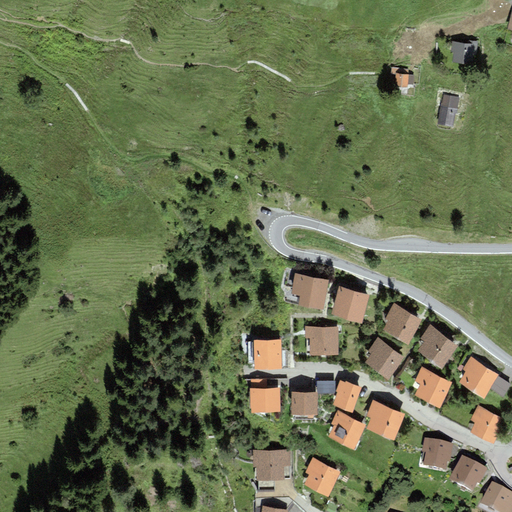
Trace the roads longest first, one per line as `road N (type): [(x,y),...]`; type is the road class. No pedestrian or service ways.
road 1 (tertiary): [(511,363),(408,290),(284,251),(275,239),(277,226),(300,220),(373,247),(511,249)]
road 2 (residential): [(253,373),(346,373),(495,455)]
